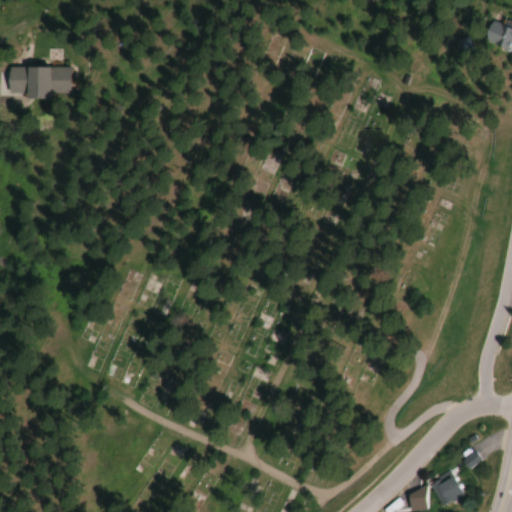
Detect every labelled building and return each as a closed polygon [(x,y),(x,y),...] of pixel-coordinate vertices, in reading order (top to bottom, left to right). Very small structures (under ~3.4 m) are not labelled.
[(511,42),(511,25),(500,19),(497,25),(489,20),(479,40),(506,54),(511,42)] [(455,41),(457,51),(465,50),(463,40),(455,41)] [(62,67),(2,67),(2,94),(17,94),(17,97),(62,97),(62,67)] [(478,459),(471,451),(460,461),(468,469),(478,459)] [(440,505),(459,497),(449,472),(429,481),(440,505)] [(405,493),(408,511),(423,508),(421,491),(405,493)]
